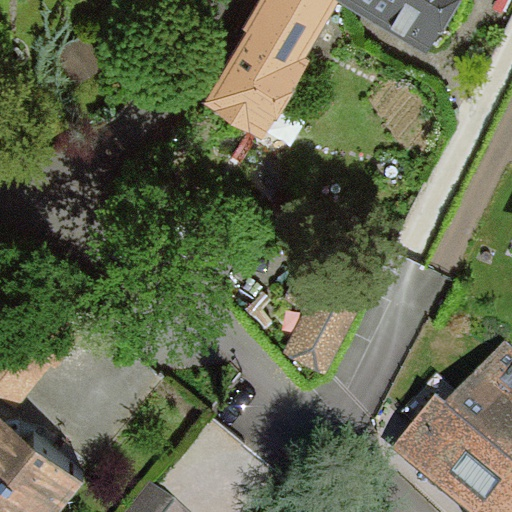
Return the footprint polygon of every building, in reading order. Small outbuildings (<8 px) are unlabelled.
[(262,121),(332,0),(261,0),(209,91),(262,121)] [(381,0),(427,26),(442,0),(381,0)] [(289,343),(335,362),(373,275),(314,249),(294,295),(308,301),(289,343)] [(65,357),(84,328),(28,288),(0,321),(0,385),(22,401),(53,360),(65,357)] [(477,385),(511,418),(511,356),(506,352),(477,385)] [(511,511),(511,418),(477,385),(448,419),(439,412),(400,457),(467,511),(511,511)] [(0,511),(44,511),(76,473),(0,411),(0,511)] [(178,511),(154,493),(138,511),(178,511)]
